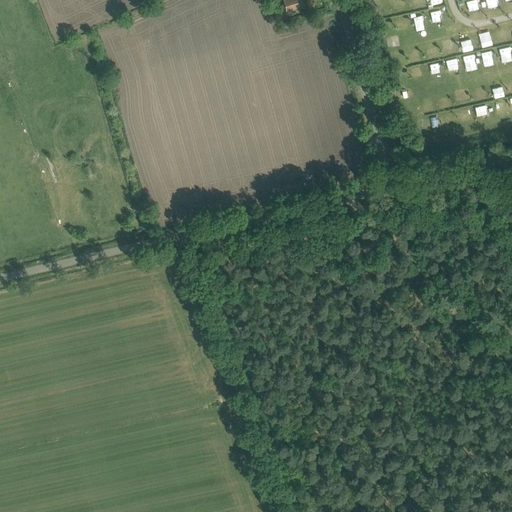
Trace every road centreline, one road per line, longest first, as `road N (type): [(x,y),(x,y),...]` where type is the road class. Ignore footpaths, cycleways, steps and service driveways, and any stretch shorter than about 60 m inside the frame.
road 1 (unclassified): [(0,280),(388,188),(337,0)]
road 2 (track): [(388,188),(511,156)]
